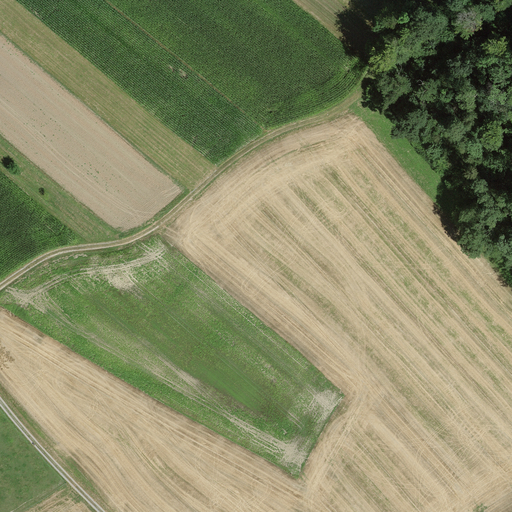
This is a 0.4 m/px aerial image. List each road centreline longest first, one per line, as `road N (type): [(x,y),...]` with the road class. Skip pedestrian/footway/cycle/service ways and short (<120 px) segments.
road 1 (track): [(0,283),(58,250),(127,240),(257,140),(304,127),(364,91)]
road 2 (track): [(0,408),(102,511)]
